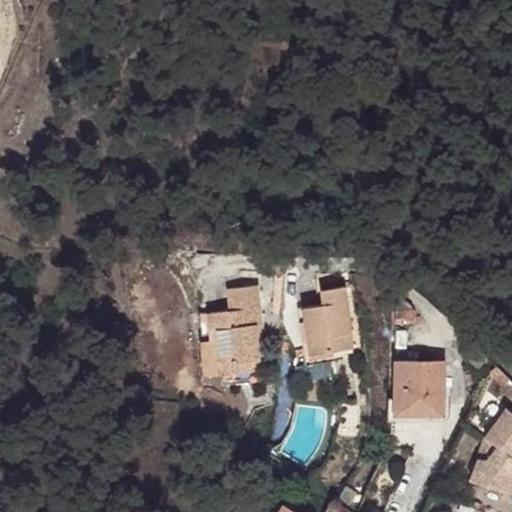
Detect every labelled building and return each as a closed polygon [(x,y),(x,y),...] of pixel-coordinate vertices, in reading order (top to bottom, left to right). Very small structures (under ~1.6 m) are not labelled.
[(230,310),(208,312),(214,375),(220,374),(238,373),(238,363),(259,361),(255,326),(260,326),(256,286),(228,289),(230,310)] [(324,304),(303,307),(310,355),(333,351),(330,336),(350,333),(343,287),(321,290),(324,304)] [(411,307),(397,294),(396,323),(414,323),(415,315),(413,310),(411,307)] [(310,355),(303,307),(295,308),(304,366),(334,362),(333,351),(310,355)] [(214,375),(208,312),(199,313),(205,375),(214,375)] [(330,336),(333,351),(353,348),(350,333),(330,336)] [(261,382),(259,361),(238,363),(238,373),(220,374),(221,386),(261,382)] [(408,416),(418,416),(418,409),(444,409),(444,362),(396,361),(394,443),(408,444),(408,416)] [(497,368),(491,362),(488,368),(492,373),(497,368)] [(510,382),(497,368),(492,373),(505,387),(510,382)] [(511,420),(504,414),(480,442),(511,463),(511,420)] [(511,463),(480,442),(463,483),(511,500),(511,463)]
